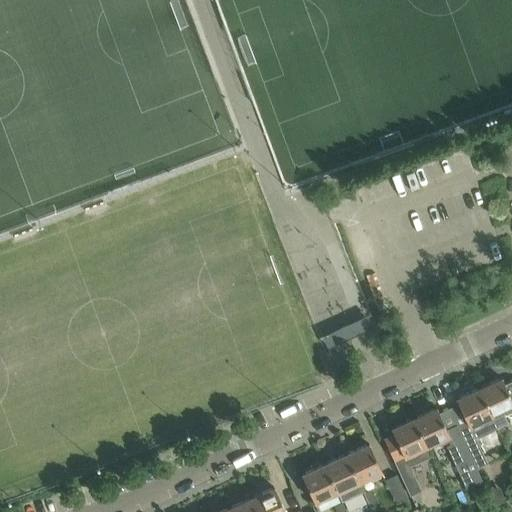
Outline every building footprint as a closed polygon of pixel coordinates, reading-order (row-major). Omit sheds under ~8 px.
[(480,388),(493,417),(511,408),(511,379),(511,380),(505,383),(502,378),(480,388)] [(493,417),(480,388),(457,399),(460,405),(449,409),(464,441),(476,466),(486,461),(476,439),(498,429),(493,417)] [(437,408),(415,418),(428,447),(450,437),(437,408)] [(428,447),(415,418),(392,429),(395,435),(385,439),(411,496),(421,491),(411,470),(433,459),(428,447)] [(481,477),(476,466),(464,441),(454,445),(467,473),(472,471),(476,479),(481,477)] [(369,444),(346,454),(359,483),(383,472),(369,444)] [(324,465),(337,493),(342,502),(364,492),(359,483),(346,454),(324,465)] [(315,503),(337,493),(324,465),(302,475),(315,503)] [(397,476),(386,480),(397,503),(407,498),(397,476)] [(286,511),(274,487),(252,498),(258,511),(286,511)] [(373,489),(365,493),(371,506),(379,502),(373,489)] [(258,511),(252,498),(230,508),(231,511),(258,511)] [(334,507),(336,511),(346,511),(342,503),(334,507)]
